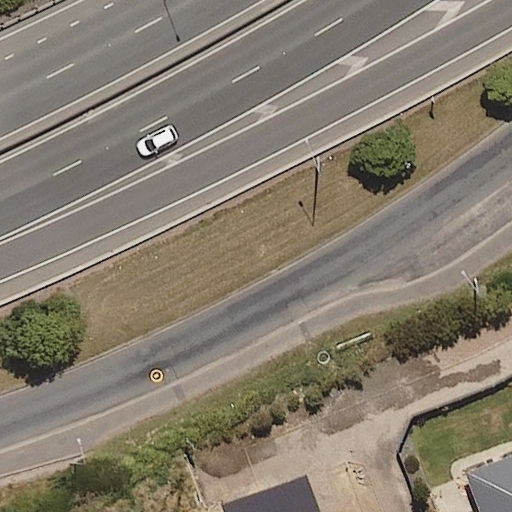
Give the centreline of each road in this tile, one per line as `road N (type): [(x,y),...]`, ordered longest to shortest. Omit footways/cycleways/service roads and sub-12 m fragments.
road 1 (secondary): [(511,151),(223,328),(0,421)]
road 2 (motorway): [(511,11),(324,119),(90,228),(0,260)]
road 3 (motorway): [(375,0),(297,49),(0,196)]
road 4 (motorway): [(0,98),(177,9)]
road 5 (motorway): [(0,66),(177,9)]
